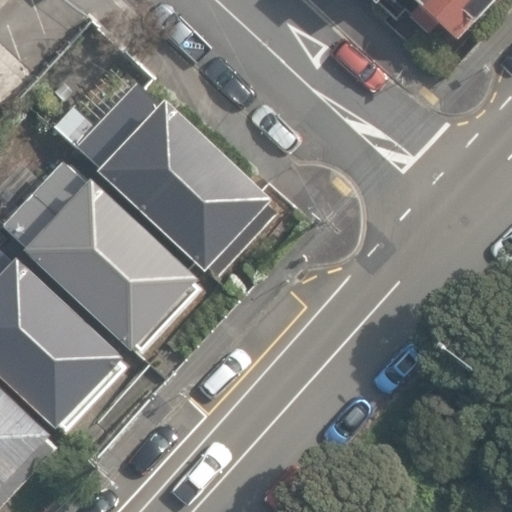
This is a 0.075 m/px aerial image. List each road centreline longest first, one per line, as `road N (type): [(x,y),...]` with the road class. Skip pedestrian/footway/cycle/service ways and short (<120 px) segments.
road 1 (secondary): [(458,221),(192,511)]
road 2 (residential): [(219,0),(458,221)]
